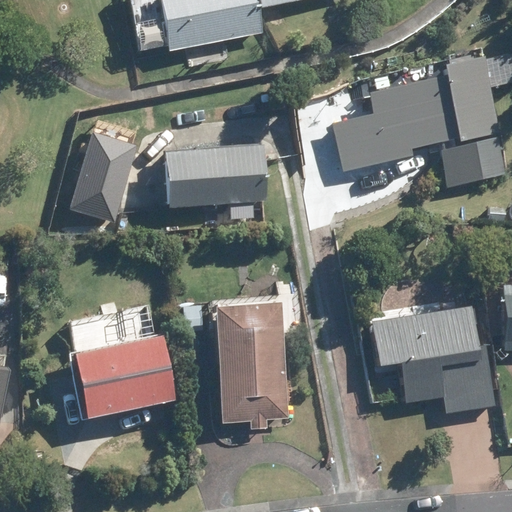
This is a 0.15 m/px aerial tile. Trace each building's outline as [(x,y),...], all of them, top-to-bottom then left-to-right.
[(262,34),(257,9),(255,0),(157,0),(168,52),(262,34)] [(255,0),(257,9),(300,0),(255,0)] [(411,157),(409,150),(457,139),(459,148),(439,152),(447,188),(504,175),(495,135),(499,134),(488,88),(511,82),(511,56),(484,64),(483,58),(441,68),(444,78),(369,95),(374,116),(330,126),(341,174),(411,157)] [(262,147),(164,154),(168,209),(266,202),(262,147)] [(280,306),(214,310),(221,424),(249,423),(250,431),(266,430),(266,419),(287,417),(280,306)] [(471,308),(371,324),(377,368),(399,365),(405,404),(444,398),(446,414),(494,406),(485,345),(477,345),(471,308)] [(162,336),(68,356),(81,421),(175,401),(162,336)]
